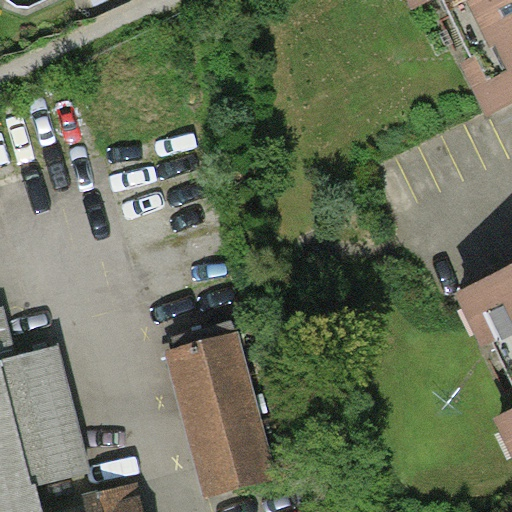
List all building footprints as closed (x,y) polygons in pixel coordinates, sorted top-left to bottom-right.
[(489,115),(511,103),(511,0),(443,0),(476,66),(467,70),(489,115)] [(511,275),(463,299),(483,341),(492,337),(511,378),(511,275)] [(0,511),(39,511),(33,490),(86,476),(52,348),(12,359),(0,312),(0,511)] [(235,341),(171,358),(208,497),(272,480),(235,341)] [(141,511),(139,503),(105,511),(141,511)]
